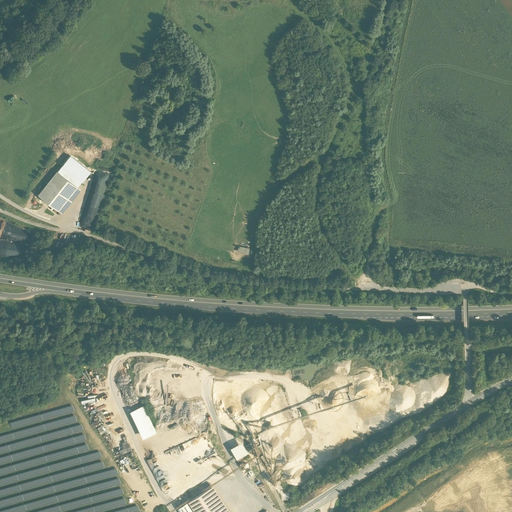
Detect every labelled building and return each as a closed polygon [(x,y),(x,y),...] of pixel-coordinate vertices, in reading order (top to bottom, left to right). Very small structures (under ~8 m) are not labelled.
[(77,186),(58,170),(39,194),(58,209),(77,186)] [(95,217),(100,193),(96,193),(91,192),(88,206),(89,206),(87,215),(95,217)] [(238,245),(237,251),(248,254),(250,248),(238,245)] [(148,403),(134,409),(146,437),(160,432),(148,403)] [(242,443),(231,449),(237,460),(248,453),(242,443)] [(225,511),(210,488),(188,501),(195,511),(225,511)] [(194,511),(188,502),(177,509),(178,511),(194,511)]
